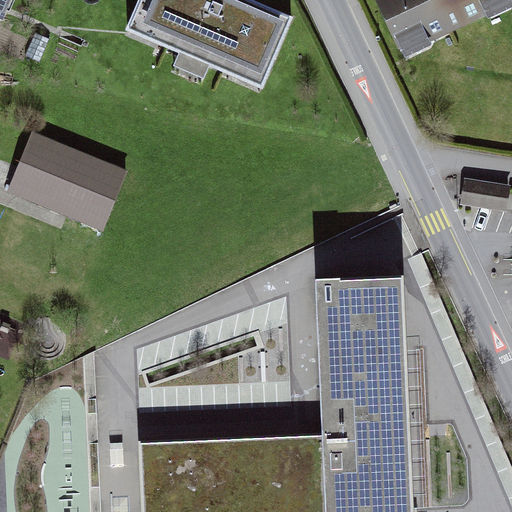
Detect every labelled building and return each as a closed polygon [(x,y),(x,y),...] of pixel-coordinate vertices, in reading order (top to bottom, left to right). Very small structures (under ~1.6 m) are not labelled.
[(0,0),(0,15),(3,17),(11,0),(0,0)] [(296,22),(243,0),(146,0),(129,42),(265,98),(296,22)] [(378,0),(406,60),(511,11),(511,1),(511,0),(378,0)] [(103,233),(124,179),(33,144),(12,197),(103,233)] [(462,196),(508,205),(511,182),(511,179),(467,171),(462,196)] [(326,511),(415,511),(404,257),(315,261),(322,422),(139,430),(142,511),(313,511),(312,489),(285,490),(284,466),(325,465),(326,511)]
